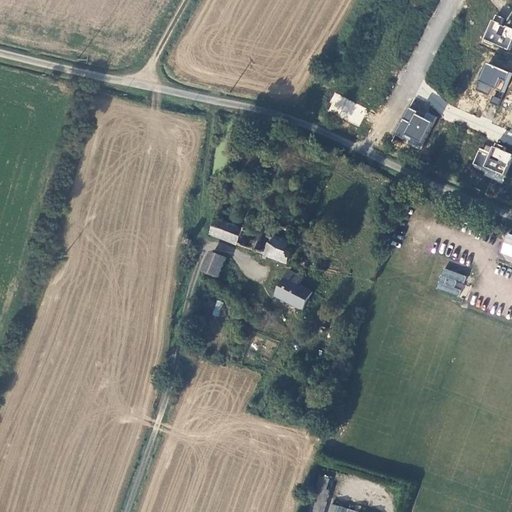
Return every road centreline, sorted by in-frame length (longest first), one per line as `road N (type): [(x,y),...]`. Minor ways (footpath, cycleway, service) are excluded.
road 1 (unclassified): [(0,53),(273,112),(369,154)]
road 2 (unclassified): [(205,245),(125,511)]
road 3 (unclassified): [(369,154),(511,215)]
road 4 (residential): [(511,140),(406,80)]
